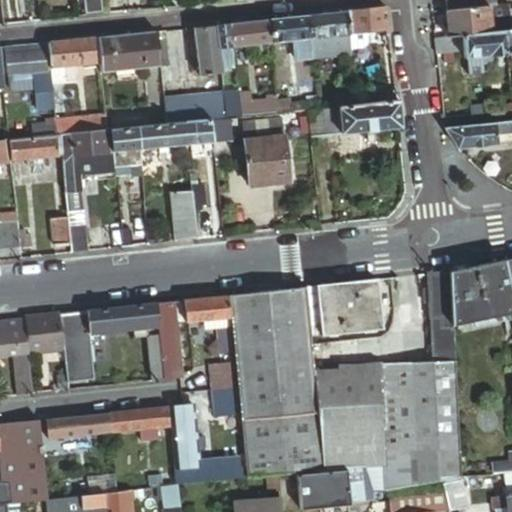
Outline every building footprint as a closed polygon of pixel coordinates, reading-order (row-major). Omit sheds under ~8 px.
[(84,0),(86,14),(104,13),(102,0),(84,0)] [(498,0),(445,0),(447,11),(489,7),(499,6),(498,0)] [(505,32),(511,31),(510,9),(509,5),(499,6),(489,7),(492,34),(505,32)] [(462,37),(492,34),(489,7),(447,11),(450,38),(462,37)] [(346,13),(348,34),(367,32),(388,29),(386,9),(346,13)] [(349,35),(348,34),(346,13),(309,17),(311,39),(349,35)] [(272,43),(311,39),(309,17),(270,21),(272,43)] [(231,48),(252,45),(272,43),(270,21),(228,25),(231,48)] [(219,49),(231,48),(228,25),(216,26),(219,49)] [(219,49),(216,26),(193,28),(199,77),(222,74),(222,69),(219,49)] [(159,56),(156,32),(102,38),(105,61),(159,56)] [(368,46),(367,32),(348,34),(349,35),(350,52),(364,50),(368,46)] [(507,55),(505,32),(492,34),(462,37),(463,52),(464,59),(507,55)] [(350,52),(349,35),(311,39),(313,59),(351,55),(350,52)] [(463,52),(462,37),(450,38),(434,39),(435,54),(463,52)] [(96,38),(53,43),(55,62),(98,58),(96,38)] [(102,38),(96,38),(98,58),(99,61),(99,62),(105,61),(102,38)] [(49,62),(47,43),(4,48),(4,55),(44,51),(46,70),(50,69),(49,62)] [(47,43),(49,62),(55,62),(53,43),(47,43)] [(253,59),(272,56),(272,43),(252,45),(253,59)] [(234,68),(231,48),(219,49),(222,69),(234,68)] [(51,81),(50,69),(46,70),(44,51),(4,55),(6,75),(32,73),(34,94),(52,91),(51,81)] [(99,62),(100,72),(160,66),(159,56),(105,61),(99,62)] [(55,62),(49,62),(50,69),(51,81),(76,78),(74,68),(72,68),(71,64),(99,61),(98,58),(55,62)] [(379,103),(399,101),(395,90),(382,91),(382,95),(378,95),(379,103)] [(55,109),(52,91),(34,94),(36,111),(55,109)] [(168,122),(228,117),(225,94),(224,91),(164,97),(168,122)] [(228,118),(231,118),(240,117),(238,103),(237,92),(225,94),(228,117),(228,118)] [(341,107),(356,105),(355,94),(340,95),(341,107)] [(308,110),(318,109),(317,96),(306,97),(307,102),(291,104),(291,112),(308,110)] [(240,117),(274,114),(273,101),(273,99),(269,100),(238,103),(240,117)] [(274,114),(291,112),(291,104),(290,99),(273,101),(274,114)] [(399,101),(379,103),(356,105),(341,107),(339,107),(340,122),(342,134),(401,128),(399,101)] [(340,122),(339,107),(318,109),(308,110),(311,137),(330,135),(328,123),(340,122)] [(471,117),(484,116),(483,108),(470,108),(471,117)] [(60,135),(71,134),(108,130),(106,116),(56,121),(57,135),(60,135)] [(233,138),(231,118),(228,118),(211,120),(213,140),(223,139),(233,138)] [(213,140),(211,120),(185,122),(186,129),(195,128),(195,137),(192,138),(192,144),(203,143),(210,142),(213,142),(213,140)] [(186,129),(185,122),(168,124),(139,127),(141,149),(147,149),(192,144),(192,138),(195,137),(195,128),(186,129)] [(330,135),(342,134),(340,122),(328,123),(330,135)] [(511,122),(444,130),(458,151),(511,143),(511,122)] [(139,127),(110,130),(113,152),(141,149),(139,127)] [(73,156),(113,152),(110,130),(108,130),(71,134),(73,156)] [(73,156),(71,134),(60,135),(62,156),(62,157),(73,156)] [(62,156),(60,135),(57,135),(39,137),(41,158),(45,158),(62,156)] [(285,136),(244,141),(249,185),(290,180),(285,136)] [(41,158),(39,137),(9,140),(11,161),(28,159),(41,158)] [(223,139),(213,140),(213,142),(213,147),(214,155),(224,154),(223,139)] [(141,149),(113,152),(114,169),(127,168),(127,164),(134,164),(135,176),(144,176),(142,165),(142,156),(141,149)] [(114,169),(113,152),(73,156),(62,157),(70,222),(72,243),(73,254),(89,252),(81,175),(115,171),(114,169)] [(147,155),(142,156),(142,165),(144,176),(144,181),(154,180),(155,167),(150,164),(147,155)] [(45,165),(45,158),(41,158),(28,159),(28,167),(45,165)] [(192,170),(193,188),(203,187),(205,187),(203,163),(194,164),(195,170),(192,170)] [(193,188),(194,192),(195,206),(200,205),(205,205),(203,187),(193,188)] [(197,241),(199,240),(196,212),(195,206),(194,192),(175,194),(180,242),(197,241)] [(0,223),(18,222),(17,214),(0,216),(0,223)] [(0,256),(21,254),(20,250),(19,233),(18,222),(0,223),(0,256)] [(72,243),(70,222),(52,224),(55,245),(72,243)] [(26,232),(19,233),(20,250),(33,249),(31,237),(26,237),(26,232)] [(511,295),(511,261),(503,263),(510,295),(511,295)] [(452,326),(511,314),(510,295),(503,263),(449,274),(452,326)] [(434,363),(454,361),(452,326),(449,274),(429,276),(434,363)] [(306,288),(311,338),(381,330),(376,281),(306,288)] [(319,417),(318,408),(314,368),(311,338),(306,288),(229,296),(229,300),(231,320),(232,328),(236,366),(239,391),(240,406),(242,425),(319,417)] [(231,320),(229,300),(175,305),(177,326),(208,323),(231,320)] [(183,381),(177,326),(175,305),(157,307),(159,329),(160,338),(165,383),(183,381)] [(90,336),(135,331),(148,330),(154,329),(159,329),(157,307),(88,314),(89,324),(90,336)] [(88,314),(60,317),(61,327),(89,324),(88,314)] [(63,352),(61,327),(60,317),(26,320),(27,334),(29,355),(63,352)] [(27,334),(26,320),(0,322),(0,337),(18,335),(27,334)] [(232,328),(231,320),(208,323),(209,330),(232,328)] [(66,377),(94,374),(90,336),(89,324),(61,327),(63,352),(66,377)] [(149,336),(148,330),(135,331),(136,341),(149,339),(149,336)] [(29,355),(27,334),(18,335),(20,356),(29,355)] [(20,356),(18,335),(0,337),(0,358),(14,357),(20,356)] [(165,383),(160,338),(149,339),(154,385),(165,383)] [(19,398),(33,397),(29,355),(20,356),(14,357),(19,398)] [(415,484),(462,477),(454,361),(434,363),(410,364),(412,404),(415,484)] [(410,364),(314,368),(318,408),(412,404),(410,364)] [(214,394),(239,391),(236,366),(231,367),(224,368),(211,369),(214,394)] [(94,374),(66,377),(67,384),(95,381),(94,374)] [(215,408),(240,406),(239,391),(214,394),(215,408)] [(412,404),(318,408),(319,417),(324,473),(366,469),(373,491),(415,484),(412,404)] [(194,408),(172,410),(178,473),(200,470),(199,454),(197,441),(194,408)] [(171,430),(169,411),(109,416),(112,435),(142,433),(158,431),(171,430)] [(112,435),(109,416),(48,423),(49,441),(83,438),(97,437),(112,435)] [(248,481),(324,473),(319,417),(242,425),(248,475),(248,481)] [(42,455),(39,423),(0,427),(0,460),(3,484),(3,485),(11,484),(13,505),(20,504),(46,502),(47,502),(42,455)] [(159,441),(158,431),(142,433),(143,443),(159,441)] [(98,450),(97,437),(83,438),(84,451),(98,450)] [(205,441),(197,441),(199,454),(206,453),(205,441)] [(68,499),(118,494),(117,482),(63,487),(62,482),(62,481),(59,481),(56,454),(42,455),(47,502),(68,499)] [(221,484),(243,482),(242,475),(242,469),(220,472),(221,484)] [(179,488),(221,484),(220,472),(200,473),(200,470),(178,473),(176,473),(176,475),(177,488),(179,488)] [(346,472),(297,477),(301,511),(349,507),(346,472)] [(160,490),(177,488),(176,475),(148,478),(150,491),(160,490)] [(134,493),(150,491),(148,478),(117,482),(118,494),(134,493)] [(450,493),(462,488),(462,481),(449,483),(450,493)] [(0,506),(7,506),(13,505),(11,484),(3,485),(3,484),(0,483),(0,506)] [(470,508),(468,486),(462,488),(450,493),(449,493),(451,502),(452,510),(452,511),(470,508)] [(177,488),(160,490),(162,510),(181,509),(179,488),(177,488)] [(134,500),(134,493),(118,494),(68,499),(68,511),(75,511),(94,510),(94,511),(130,511),(130,501),(134,500)] [(451,502),(449,493),(392,502),(393,511),(438,511),(452,511),(452,510),(451,502)] [(498,511),(507,511),(506,498),(503,498),(504,503),(497,504),(498,511)] [(75,511),(68,511),(68,499),(47,502),(46,502),(46,511),(94,511),(94,510),(75,511)] [(281,511),(281,500),(231,505),(231,511),(281,511)]
